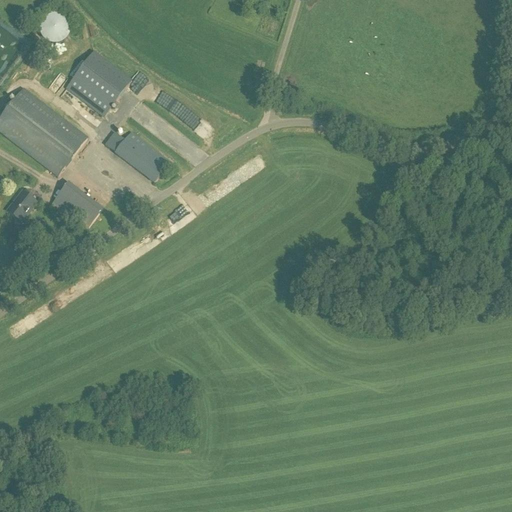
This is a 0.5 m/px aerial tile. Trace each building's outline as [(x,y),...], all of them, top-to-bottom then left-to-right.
[(57,15),(55,14),(52,15),(50,16),(47,17),(44,19),(43,21),(42,22),(41,26),(40,28),(40,31),(40,33),(41,36),(42,39),(44,41),(46,43),(48,44),(51,45),(53,46),(56,46),(59,45),(61,45),(63,44),(65,43),(67,41),(69,39),(70,37),(71,34),(71,32),(71,29),(71,26),(70,24),(69,22),(66,19),(65,17),(62,16),(60,15),(57,15)] [(105,118),(133,82),(95,52),(66,90),(104,119),(105,118)] [(0,134),(58,179),(89,140),(24,90),(0,121),(0,134)] [(171,164),(131,133),(125,142),(115,134),(105,147),(115,155),(154,186),(171,164)] [(89,229),(99,216),(65,189),(54,203),(89,229)] [(22,224),(38,204),(23,193),(7,213),(22,224)]
